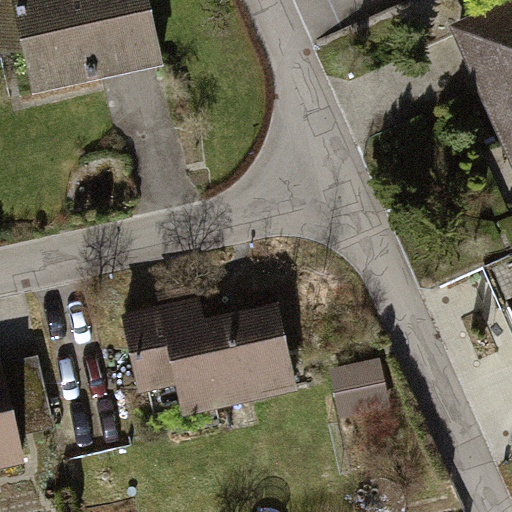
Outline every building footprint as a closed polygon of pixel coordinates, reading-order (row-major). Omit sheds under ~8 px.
[(0,0),(0,54),(24,49),(33,90),(162,63),(148,0),(0,0)] [(511,0),(500,0),(451,21),(511,165),(511,0)] [(510,302),(511,301),(511,254),(482,266),(499,307),(510,302)] [(175,374),(184,413),(301,386),(282,300),(207,317),(202,293),(120,311),(136,382),(175,374)] [(335,357),(348,406),(392,395),(380,346),(335,357)] [(0,466),(30,460),(25,434),(60,428),(46,353),(0,361),(0,466)]
